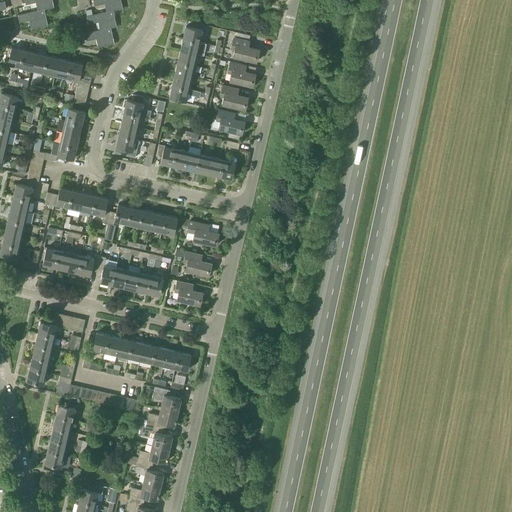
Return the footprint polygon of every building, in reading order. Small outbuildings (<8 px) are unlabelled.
[(35,2),(37,11),(43,9),(53,7),(51,0),(24,0),(25,4),(35,2)] [(104,3),(106,12),(112,11),(122,8),(120,0),(92,0),(94,6),(104,3)] [(43,9),(37,11),(18,15),(19,22),(29,20),(31,28),(47,25),(43,9)] [(112,11),(106,12),(86,16),(88,23),(98,21),(100,30),(110,28),(116,27),(112,11)] [(185,26),(182,38),(199,42),(202,30),(185,26)] [(110,28),(100,30),(84,33),(86,41),(96,39),(97,47),(114,43),(110,28)] [(230,47),(234,48),(233,56),(256,61),(259,50),(248,47),(251,35),(234,32),(230,47)] [(182,38),(180,50),(196,54),(199,42),(182,38)] [(7,64),(19,67),(23,50),(11,48),(7,64)] [(19,67),(31,70),(35,53),(23,50),(19,67)] [(180,50),(177,62),(194,66),(196,54),(180,50)] [(31,70),(43,72),(46,56),(35,53),(31,70)] [(43,72),(54,75),(58,58),(46,56),(43,72)] [(58,58),(54,75),(66,78),(70,61),(58,58)] [(82,64),(70,61),(66,78),(78,81),(78,80),(79,74),(82,64)] [(177,62),(174,73),(191,77),(194,66),(177,62)] [(227,72),(231,73),(229,80),(252,85),(255,74),(244,72),(245,65),(229,62),(227,72)] [(174,73),(171,85),(188,89),(191,77),(174,73)] [(78,80),(89,83),(91,77),(79,74),(78,80)] [(78,80),(78,81),(77,86),(88,88),(89,83),(78,80)] [(171,85),(169,97),(177,99),(185,101),(187,94),(195,96),(195,97),(199,98),(201,92),(196,91),(188,89),(171,85)] [(219,95),(223,96),(222,103),(245,109),(247,97),(236,95),(238,89),(222,85),(219,95)] [(77,86),(75,91),(87,94),(88,88),(77,86)] [(74,97),(86,100),(87,94),(75,91),(74,97)] [(0,95),(0,104),(14,108),(17,96),(1,92),(0,95)] [(134,95),(132,101),(142,103),(143,98),(134,95)] [(86,100),(74,97),(73,103),(84,105),(86,100)] [(126,100),(123,112),(140,116),(149,118),(150,112),(151,110),(142,108),(143,104),(142,103),(132,101),(126,100)] [(0,104),(0,117),(12,120),(14,108),(0,104)] [(65,120),(81,124),(84,112),(67,108),(65,120)] [(216,119),(220,120),(218,128),(230,131),(241,133),(244,122),(233,119),(234,113),(218,110),(216,119)] [(123,112),(121,123),(137,127),(140,116),(123,112)] [(0,117),(0,129),(9,131),(12,120),(0,117)] [(62,132),(78,136),(81,124),(65,120),(62,132)] [(121,123),(118,135),(127,137),(135,139),(137,127),(121,123)] [(0,141),(6,143),(9,131),(0,129),(0,141)] [(241,133),(230,131),(228,137),(239,140),(241,133)] [(59,143),(76,147),(78,136),(62,132),(59,143)] [(118,135),(115,147),(123,149),(124,149),(132,151),(136,152),(139,140),(135,139),(127,137),(118,135)] [(239,143),(227,141),(226,147),(238,149),(239,143)] [(152,155),(155,144),(150,142),(147,154),(152,155)] [(76,147),(59,143),(56,155),(73,159),(76,147)] [(158,145),(156,157),(161,158),(160,163),(172,166),(176,149),(158,145)] [(124,149),(123,155),(130,157),(135,157),(136,152),(132,151),(124,149)] [(172,166),(184,169),(188,152),(176,149),(172,166)] [(33,151),(32,156),(43,159),(45,153),(33,151)] [(184,169),(196,171),(200,155),(188,152),(184,169)] [(196,171),(207,174),(211,157),(200,155),(196,171)] [(30,162),(42,164),(43,159),(32,156),(30,162)] [(211,157),(207,174),(219,176),(223,160),(211,157)] [(223,160),(219,176),(231,179),(234,162),(223,160)] [(30,162),(29,167),(41,170),(42,164),(30,162)] [(41,170),(29,167),(28,173),(39,176),(41,170)] [(39,176),(28,173),(27,179),(38,181),(39,176)] [(13,196),(29,200),(32,188),(15,184),(13,196)] [(60,188),(58,195),(56,204),(68,207),(72,190),(60,188)] [(84,193),(72,190),(68,207),(80,210),(84,193)] [(44,204),(50,205),(53,194),(47,192),(44,204)] [(80,210),(91,212),(95,196),(84,193),(80,210)] [(179,194),(169,193),(169,206),(179,207),(179,194)] [(53,194),(50,205),(55,206),(56,204),(58,195),(53,194)] [(13,196),(10,207),(27,211),(29,200),(13,196)] [(102,222),(107,223),(110,211),(105,210),(107,199),(95,196),(91,212),(103,215),(102,222)] [(110,211),(107,223),(113,224),(114,221),(126,223),(129,207),(118,204),(116,213),(110,211)] [(10,207),(7,219),(24,223),(27,211),(10,207)] [(126,223),(137,226),(141,210),(129,207),(126,223)] [(141,210),(137,226),(149,229),(153,213),(141,210)] [(149,229),(161,232),(164,215),(153,213),(149,229)] [(164,215),(161,232),(173,234),(177,218),(164,215)] [(7,219),(5,231),(21,234),(24,223),(7,219)] [(188,220),(186,229),(186,230),(188,231),(186,238),(215,245),(218,233),(207,231),(208,225),(188,220)] [(21,234),(5,231),(2,242),(19,246),(21,234)] [(0,254),(5,255),(16,258),(19,246),(2,242),(0,250),(0,254)] [(42,264),(54,267),(58,251),(46,248),(42,264)] [(174,255),(184,257),(185,252),(176,249),(174,255)] [(54,267),(66,270),(70,253),(58,251),(54,267)] [(201,255),(185,252),(184,257),(183,261),(187,262),(185,270),(208,275),(211,263),(200,261),(201,255)] [(81,256),(70,253),(66,270),(77,272),(81,256)] [(93,259),(81,256),(77,272),(89,275),(91,266),(97,268),(100,256),(94,255),(93,259)] [(100,256),(97,268),(103,269),(100,281),(111,284),(115,268),(102,265),(104,257),(100,256)] [(161,261),(160,261),(154,259),(152,266),(159,268),(161,261)] [(170,274),(176,276),(178,268),(172,266),(170,274)] [(111,284),(123,287),(127,270),(115,268),(111,284)] [(123,287),(135,289),(138,273),(127,270),(123,287)] [(138,273),(135,289),(146,292),(150,276),(138,273)] [(150,276),(146,292),(159,295),(163,279),(150,276)] [(174,290),(178,291),(176,299),(199,304),(202,293),(191,290),(193,284),(176,281),(174,290)] [(48,323),(53,325),(56,313),(50,312),(48,323)] [(53,325),(57,325),(59,326),(62,314),(56,313),(53,325)] [(62,314),(59,326),(65,327),(67,316),(62,314)] [(67,316),(65,327),(70,329),(73,317),(67,316)] [(79,318),(73,317),(70,329),(76,330),(79,318)] [(79,318),(76,330),(82,331),(84,320),(79,318)] [(40,322),(37,333),(54,337),(57,325),(53,325),(48,323),(40,322)] [(92,349),(104,351),(107,335),(96,332),(92,349)] [(54,337),(37,333),(35,345),(51,349),(54,337)] [(119,338),(107,335),(104,351),(115,354),(119,338)] [(115,354),(127,357),(131,340),(119,338),(115,354)] [(131,340),(127,357),(138,359),(142,343),(131,340)] [(138,359),(150,362),(154,346),(142,343),(138,359)] [(32,357),(48,360),(51,349),(35,345),(32,357)] [(154,346),(150,362),(162,365),(166,349),(154,346)] [(162,365),(174,368),(178,351),(166,349),(162,365)] [(178,351),(174,368),(186,370),(190,354),(178,351)] [(29,368),(46,372),(48,360),(32,357),(29,368)] [(88,368),(100,371),(101,365),(89,363),(88,368)] [(46,372),(29,368),(27,380),(43,384),(46,372)] [(58,381),(69,384),(71,379),(59,376),(58,381)] [(170,387),(182,390),(183,384),(171,382),(170,387)] [(69,384),(67,396),(72,397),(75,385),(70,384),(69,384)] [(75,385),(72,397),(78,398),(80,387),(75,385)] [(80,387),(78,398),(83,399),(86,388),(80,387)] [(160,408),(177,412),(180,399),(168,396),(169,390),(154,387),(152,398),(162,400),(160,408)] [(86,388),(83,399),(89,401),(92,389),(86,388)] [(92,389),(89,401),(95,402),(97,391),(92,389)] [(97,391),(95,402),(101,404),(103,392),(97,391)] [(103,392),(101,404),(106,405),(109,393),(103,392)] [(109,393),(106,405),(112,406),(115,395),(109,393)] [(115,395),(112,406),(117,408),(120,396),(115,395)] [(120,396),(117,408),(123,409),(126,397),(120,396)] [(126,397),(123,409),(129,410),(131,399),(126,397)] [(131,399),(129,410),(135,412),(138,400),(131,399)] [(55,416),(72,420),(74,408),(58,404),(55,416)] [(146,424),(162,428),(164,422),(174,425),(177,412),(160,408),(159,415),(148,413),(146,424)] [(52,428),(69,432),(72,420),(55,416),(52,428)] [(152,445),(168,449),(171,436),(161,433),(162,428),(146,424),(145,428),(143,435),(153,438),(152,445)] [(50,439),(66,443),(69,432),(52,428),(50,439)] [(47,451),(63,455),(66,443),(50,439),(47,451)] [(129,459),(150,464),(151,458),(165,462),(168,449),(152,445),(150,452),(140,450),(138,458),(130,456),(129,459)] [(63,455),(47,451),(44,463),(61,467),(63,455)] [(143,482),(159,486),(162,473),(149,470),(150,464),(129,459),(128,464),(136,466),(134,472),(145,475),(143,482)] [(128,499),(141,501),(142,496),(156,499),(159,486),(143,482),(141,490),(131,487),(128,499)] [(81,488),(78,500),(95,504),(99,505),(100,500),(96,499),(97,492),(81,488)] [(116,489),(110,488),(107,501),(109,501),(113,502),(116,489)] [(135,511),(153,511),(154,510),(140,507),(141,501),(128,499),(126,509),(136,511),(135,511)] [(76,511),(92,511),(95,504),(78,500),(76,511)]
